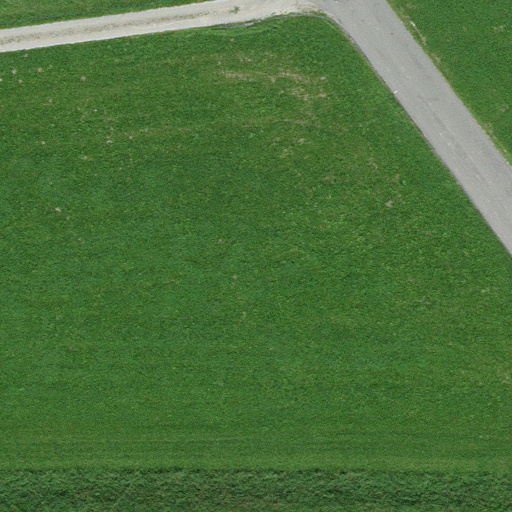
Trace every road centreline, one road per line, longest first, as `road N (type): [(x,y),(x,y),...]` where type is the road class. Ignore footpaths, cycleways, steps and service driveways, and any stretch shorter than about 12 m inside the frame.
road 1 (track): [(0,43),(248,12),(279,0)]
road 2 (unclassified): [(511,218),(352,0)]
